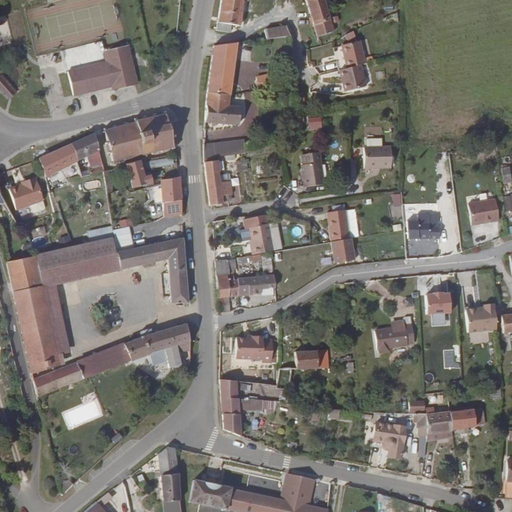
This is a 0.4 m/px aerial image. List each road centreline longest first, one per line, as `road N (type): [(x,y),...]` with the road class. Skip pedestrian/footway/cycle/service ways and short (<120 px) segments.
road 1 (residential): [(209,328),(266,317),(345,277),(458,265),(511,246)]
road 2 (residential): [(179,434),(477,511)]
road 3 (residential): [(191,90),(209,328)]
road 4 (residential): [(191,90),(46,133),(6,134),(0,127)]
road 5 (residential): [(179,434),(63,511)]
